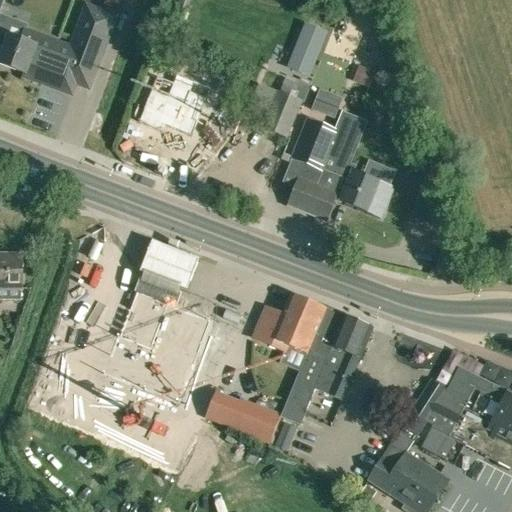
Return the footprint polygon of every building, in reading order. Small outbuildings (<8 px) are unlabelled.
[(186,13),(190,0),(178,0),(170,22),(171,22),(185,27),(189,14),(186,13)] [(86,2),(69,47),(26,31),(21,42),(9,37),(0,61),(0,64),(43,81),(42,84),(72,96),(83,67),(98,73),(119,15),(86,2)] [(302,21),(286,59),(314,70),(329,32),(302,21)] [(390,76),(387,72),(381,72),(377,75),(376,80),(380,84),(385,85),(389,82),(390,76)] [(311,84),(287,74),(280,92),(278,91),(270,110),(271,111),(264,129),(286,138),(293,120),(295,120),(302,101),(305,102),(311,84)] [(156,78),(138,125),(164,135),(166,128),(192,138),(211,90),(191,82),(189,86),(174,80),(172,84),(156,78)] [(340,189),(351,165),(368,123),(342,112),(334,131),(307,121),(283,183),(296,188),(288,207),(327,222),(336,199),(340,189)] [(354,174),(356,167),(351,165),(340,189),(336,199),(381,217),(392,189),(354,174)] [(423,189),(409,223),(430,231),(443,197),(423,189)] [(452,218),(437,212),(430,231),(445,236),(452,218)] [(202,255),(154,234),(142,268),(191,285),(202,255)] [(0,300),(21,301),(22,255),(0,254),(0,300)] [(447,275),(454,258),(444,254),(437,271),(447,275)] [(184,375),(206,320),(175,307),(179,296),(142,282),(116,348),(184,375)] [(327,312),(291,297),(281,322),(265,316),(255,341),(287,354),(289,349),(307,357),(327,312)] [(373,332),(327,312),(307,357),(281,419),(300,427),(315,391),(343,403),(373,332)] [(404,426),(399,433),(413,442),(427,420),(434,423),(433,425),(433,426),(432,429),(455,442),(481,455),(495,462),(497,464),(510,470),(511,471),(511,396),(508,394),(457,368),(451,379),(446,390),(432,382),(417,405),(404,426)] [(230,427),(271,444),(281,418),(241,402),(230,427)] [(285,423),(275,447),(288,452),(297,428),(285,423)] [(431,429),(421,448),(445,461),(455,442),(431,429)] [(399,433),(369,481),(397,500),(420,465),(405,455),(413,442),(399,433)] [(420,465),(397,500),(406,505),(403,511),(404,511),(429,511),(448,483),(420,465)]
